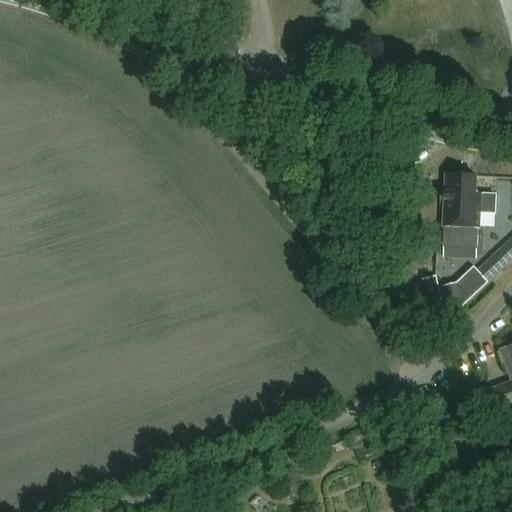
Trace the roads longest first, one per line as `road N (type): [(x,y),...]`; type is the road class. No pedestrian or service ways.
road 1 (unclassified): [(425,382),(201,107),(152,60),(150,46)]
road 2 (secondary): [(511,127),(359,103),(150,46)]
road 3 (unclassified): [(152,511),(425,382)]
road 4 (unclassified): [(425,382),(511,299)]
